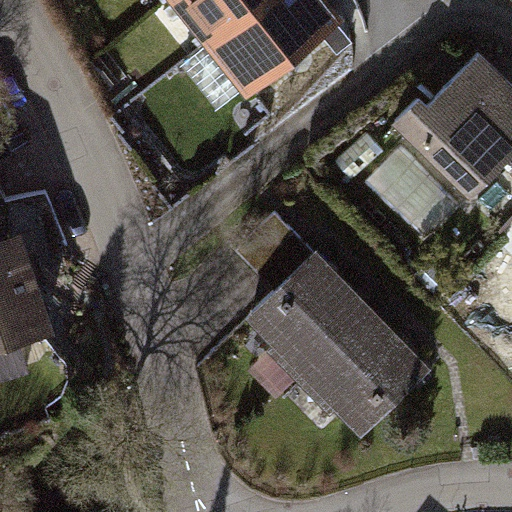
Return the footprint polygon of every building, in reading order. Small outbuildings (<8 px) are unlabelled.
[(267,0),(178,0),(205,34),(195,42),(202,51),(213,43),(267,0)] [(344,19),(328,0),(268,0),(213,44),(251,92),(344,19)] [(420,99),(399,122),(468,189),(504,151),(509,156),(511,152),(511,87),(480,56),(448,89),(430,108),(420,99)] [(468,189),(463,194),(499,229),(511,216),(511,158),(509,156),(504,151),(468,189)] [(0,182),(0,205),(9,201),(0,182)] [(279,291),(256,314),(361,421),(423,361),(276,212),(238,249),(279,291)] [(511,216),(499,229),(511,241),(511,216)] [(16,235),(0,240),(0,341),(46,326),(16,235)]
